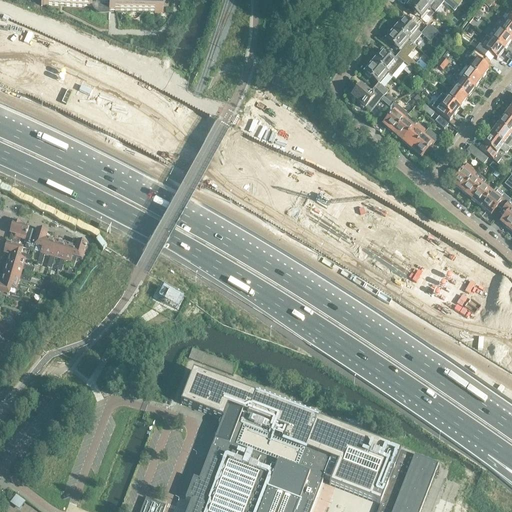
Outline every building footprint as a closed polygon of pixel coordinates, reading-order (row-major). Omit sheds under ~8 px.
[(40,0),(41,6),(88,8),(89,8),(89,9),(90,10),(90,11),(91,12),(92,13),(93,14),(94,14),(94,15),(95,15),(96,16),(97,16),(98,17),(99,17),(100,17),(101,18),(103,18),(104,18),(105,18),(107,18),(108,18),(108,22),(109,22),(109,15),(109,12),(126,12),(162,13),(162,0),(40,0)] [(430,9),(419,0),(414,0),(408,8),(411,10),(415,14),(414,15),(418,19),(420,18),(421,19),(430,9)] [(419,0),(430,9),(435,13),(444,3),(450,8),(454,4),(449,0),(419,0)] [(489,8),(495,1),(495,0),(487,0),(484,5),(489,8)] [(502,19),(505,21),(511,26),(511,12),(510,15),(508,18),(505,15),(502,19)] [(465,14),(460,19),(466,24),(470,19),(465,14)] [(481,22),(479,21),(474,17),(469,25),(476,30),(481,22)] [(418,31),(407,23),(404,20),(395,30),(409,42),(413,45),(422,36),(430,42),(434,38),(427,32),(425,30),(421,35),(417,32),(418,31)] [(511,26),(505,21),(498,31),(511,41),(511,39),(511,26)] [(429,26),(425,30),(427,32),(434,38),(437,41),(440,37),(437,34),(438,34),(429,26)] [(409,42),(395,30),(386,40),(389,43),(394,47),(393,49),(397,52),(398,51),(400,53),(409,42)] [(510,42),(511,41),(498,31),(491,41),(504,50),(507,46),(507,47),(510,42)] [(503,52),(504,50),(491,41),(484,50),(481,48),(477,53),(490,63),(493,58),(496,60),(500,56),(503,52)] [(447,49),(442,44),(439,47),(444,52),(447,49)] [(490,63),(477,53),(475,52),(464,66),(465,67),(482,80),(482,79),(483,79),(486,75),(486,74),(489,70),(486,68),(490,63)] [(403,63),(404,63),(396,57),(393,61),(385,55),(382,53),(373,63),(387,75),(392,79),(404,64),(403,63)] [(407,58),(404,63),(403,63),(404,64),(408,68),(413,71),(417,66),(407,58)] [(443,60),(440,64),(446,68),(449,64),(443,60)] [(387,75),(373,63),(365,73),(366,74),(365,76),(369,79),(371,79),(376,83),(372,87),(383,97),(388,92),(379,84),(387,75)] [(443,72),(446,68),(440,64),(437,68),(443,72)] [(478,84),(482,80),(465,67),(458,77),(461,80),(474,89),(475,88),(479,84),(478,84)] [(413,71),(408,68),(404,72),(409,76),(413,71)] [(429,74),(423,80),(429,85),(435,78),(429,74)] [(471,94),(474,89),(461,80),(454,89),(467,99),(468,98),(471,94)] [(383,97),(372,87),(367,93),(360,87),(351,97),(360,105),(359,106),(363,109),(364,108),(365,109),(370,113),(383,97)] [(464,103),(467,99),(454,89),(448,98),(460,108),(461,107),(464,103)] [(457,113),(460,108),(448,98),(442,94),(434,104),(435,104),(432,108),(444,119),(448,115),(452,118),(453,117),(454,117),(457,113)] [(394,104),(396,102),(388,95),(385,99),(392,105),(394,103),(394,104)] [(381,101),(389,108),(392,105),(384,98),(381,101)] [(426,114),(430,109),(421,102),(417,106),(426,114)] [(392,134),(393,133),(404,120),(404,121),(408,117),(407,116),(408,115),(394,104),(394,103),(392,105),(383,115),(388,119),(382,125),(392,134)] [(431,118),(434,113),(430,109),(426,114),(431,118)] [(511,133),(511,121),(505,116),(501,120),(498,124),(497,125),(511,136),(511,133)] [(413,128),(417,124),(408,117),(404,121),(404,120),(393,133),(398,137),(397,138),(402,142),(403,141),(414,128),(413,128)] [(448,125),(445,123),(439,118),(435,122),(440,127),(443,130),(448,125)] [(412,149),(423,136),(426,133),(417,124),(413,128),(414,128),(403,141),(407,145),(406,146),(411,150),(412,149)] [(511,136),(497,125),(494,130),(494,129),(491,134),(490,135),(508,149),(508,148),(510,148),(511,146),(511,136)] [(510,150),(508,149),(490,135),(487,139),(483,143),(484,143),(483,145),(479,150),(483,152),(484,153),(493,160),(493,161),(497,164),(502,159),(496,155),(500,150),(505,153),(507,153),(510,150)] [(432,144),(423,136),(412,149),(417,153),(416,154),(421,158),(435,142),(432,144)] [(487,159),(478,151),(473,157),(483,165),(487,159)] [(462,191),(473,178),(476,174),(476,173),(466,165),(451,184),(456,188),(457,187),(462,191)] [(503,171),(497,167),(494,171),(500,175),(503,171)] [(471,199),(482,185),(482,186),(485,182),(476,174),(473,178),(462,191),(461,192),(466,196),(467,195),(471,199)] [(481,207),(492,193),(482,186),(482,185),(471,199),(471,200),(476,204),(477,203),(481,207)] [(503,210),(511,200),(496,189),(492,193),(481,207),(480,207),(491,216),(498,207),(502,211),(503,210)] [(511,229),(511,201),(511,200),(503,210),(508,213),(500,223),(510,231),(511,231),(511,229)] [(25,241),(28,231),(29,227),(13,223),(9,234),(11,234),(9,242),(18,244),(20,239),(25,241)] [(37,230),(36,233),(32,245),(27,244),(25,249),(35,252),(37,247),(42,249),(45,238),(47,233),(37,230)] [(32,245),(36,233),(28,231),(25,241),(24,243),(32,245)] [(50,257),(55,241),(45,238),(42,249),(37,265),(41,266),(45,255),(50,257)] [(60,260),(65,244),(55,241),(50,257),(47,268),(51,269),(55,258),(60,260)] [(77,242),(75,247),(70,263),(68,269),(69,269),(73,270),(76,259),(82,261),(87,245),(77,242)] [(22,249),(6,244),(3,254),(9,256),(24,260),(30,262),(31,257),(20,254),(22,249)] [(70,263),(75,247),(65,244),(60,260),(57,271),(61,272),(65,261),(70,263)] [(23,266),(24,260),(9,256),(6,265),(22,270),(21,271),(33,274),(34,269),(23,266)] [(20,276),(21,271),(22,270),(6,265),(3,275),(19,281),(30,284),(31,279),(20,276)] [(17,286),(19,281),(3,275),(0,284),(0,285),(11,289),(27,293),(28,289),(17,286)] [(9,294),(11,289),(0,285),(0,296),(19,302),(20,297),(9,294)] [(9,332),(4,338),(9,342),(14,336),(9,332)] [(196,362),(233,376),(237,367),(200,353),(192,350),(188,359),(196,362)] [(310,511),(322,483),(321,482),(323,477),(326,478),(330,469),(327,468),(328,466),(333,467),(350,459),(393,473),(377,511),(420,511),(439,464),(401,450),(400,454),(341,434),(315,426),(317,420),(193,372),(180,405),(222,421),(220,427),(217,426),(214,434),(217,435),(199,482),(193,480),(186,500),(191,502),(187,511),(310,511)] [(21,508),(25,500),(17,495),(12,503),(21,508)] [(163,511),(165,507),(146,499),(141,511),(163,511)]
